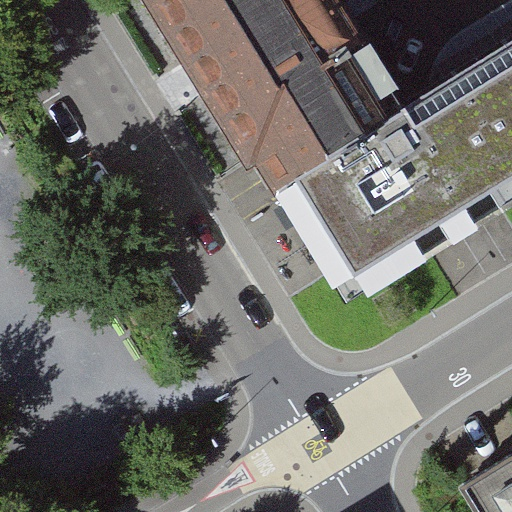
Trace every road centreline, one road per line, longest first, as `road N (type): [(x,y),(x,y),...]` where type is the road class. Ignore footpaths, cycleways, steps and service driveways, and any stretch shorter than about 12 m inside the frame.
road 1 (residential): [(41,0),(316,442)]
road 2 (residential): [(511,330),(316,442)]
